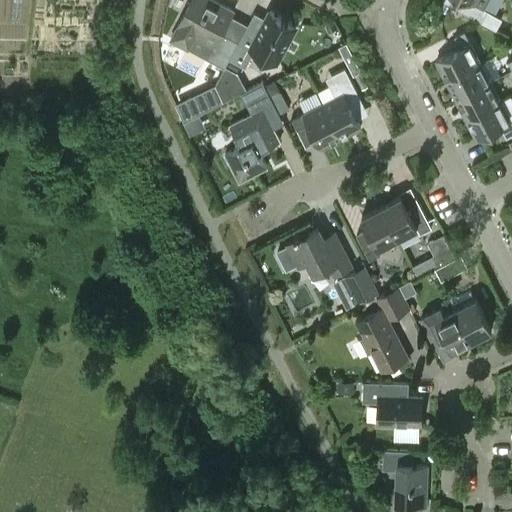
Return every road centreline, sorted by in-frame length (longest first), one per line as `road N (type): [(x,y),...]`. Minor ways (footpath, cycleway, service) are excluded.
road 1 (residential): [(211,225),(434,128)]
road 2 (residential): [(464,504),(463,390),(477,368),(511,349)]
